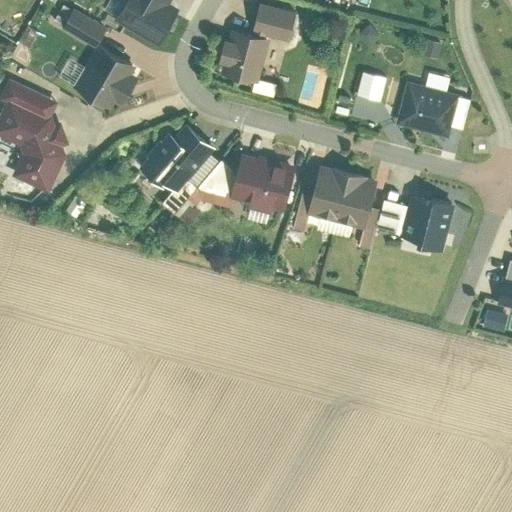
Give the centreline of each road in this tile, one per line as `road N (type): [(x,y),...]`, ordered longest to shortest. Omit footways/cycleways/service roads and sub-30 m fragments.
road 1 (residential): [(503,179),(210,96),(189,73),(187,53),(211,0)]
road 2 (residential): [(503,179),(507,140),(466,0)]
road 3 (residential): [(457,307),(503,179)]
